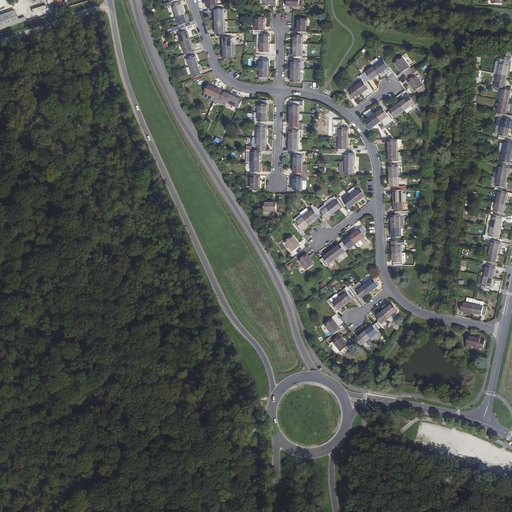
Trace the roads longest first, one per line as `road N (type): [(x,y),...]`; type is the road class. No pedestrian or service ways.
road 1 (primary): [(109,0),(142,122),(226,308),(267,366),(272,402)]
road 2 (primary): [(320,378),(262,252),(177,115),(134,0)]
road 3 (residential): [(278,91),(240,87),(221,73),(190,0)]
road 4 (residential): [(503,332),(422,314),(391,288)]
